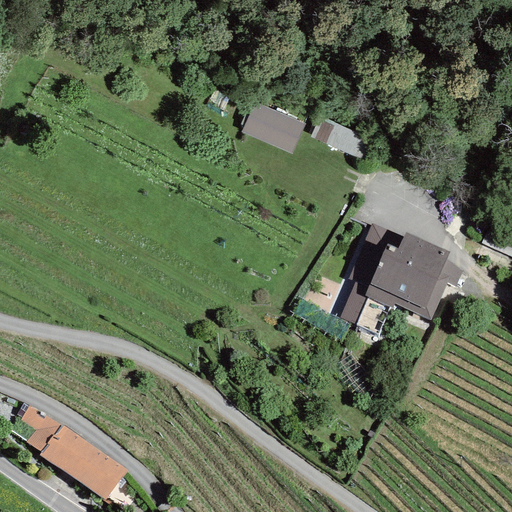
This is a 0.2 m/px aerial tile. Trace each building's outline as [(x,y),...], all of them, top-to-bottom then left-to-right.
[(305,124),(254,102),(241,132),(291,154),(305,124)] [(369,139),(319,115),(310,137),(360,159),(369,139)] [(511,228),(492,219),(481,243),(511,256),(511,228)] [(340,317),(355,325),(368,298),(364,296),(387,244),(398,249),(403,238),(372,224),(348,279),(355,282),(340,317)] [(456,286),(462,270),(445,260),(449,252),(404,233),(403,238),(398,249),(387,244),(364,296),(368,298),(355,325),(378,334),(390,307),(392,309),(395,304),(430,321),(447,281),(456,286)] [(21,418),(28,407),(23,404),(16,415),(21,418)] [(38,455),(104,500),(127,471),(62,425),(61,426),(28,406),(28,407),(21,418),(20,420),(35,430),(25,443),(40,453),(38,455)]
